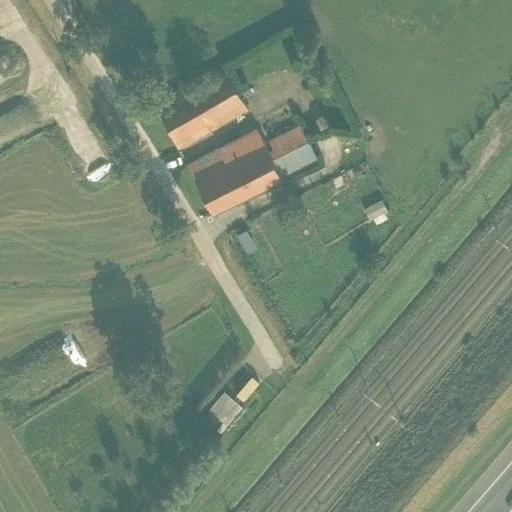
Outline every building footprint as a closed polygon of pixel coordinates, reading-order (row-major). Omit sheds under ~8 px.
[(225,67),(155,104),(177,146),(247,108),(225,67)] [(211,211),(318,160),(300,123),(267,138),(272,146),(267,149),(264,144),(265,143),(256,127),(187,164),(211,211)] [(381,197),(363,207),(369,218),(387,209),(381,197)] [(237,394),(251,375),(241,368),(227,387),(237,394)] [(216,384),(198,403),(216,419),(233,400),(216,384)]
